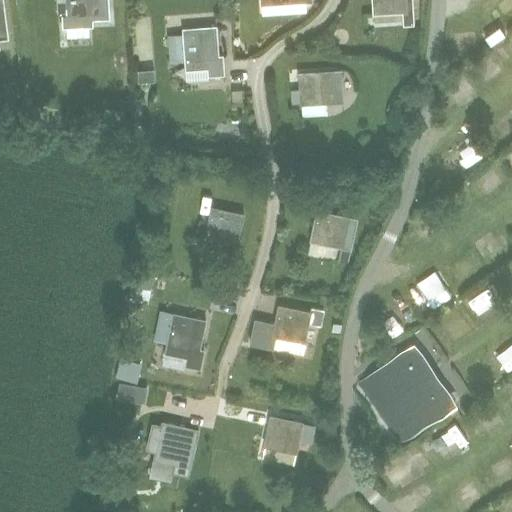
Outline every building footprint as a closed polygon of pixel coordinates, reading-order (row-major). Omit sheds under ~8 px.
[(0,0),(0,36),(10,35),(4,0),(0,0)] [(66,0),(67,16),(100,14),(99,0),(66,0)] [(411,0),(372,0),(373,13),(403,12),(403,24),(412,24),(411,0)] [(501,0),(491,9),(510,32),(511,30),(511,7),(505,0),(501,0)] [(269,7),(270,19),(314,16),(313,4),(269,7)] [(100,17),(74,19),(75,28),(100,26),(100,17)] [(185,60),(218,57),(215,26),(183,29),(185,60)] [(511,76),(499,57),(487,65),(500,85),(511,77),(511,76)] [(341,70),(332,71),(299,73),(301,104),(343,101),(341,70)] [(482,178),(495,203),(509,195),(496,171),(482,178)] [(204,237),(237,244),(243,213),(211,207),(204,237)] [(310,241),(342,247),(348,217),(316,210),(310,241)] [(511,262),(511,261),(511,246),(504,245),(501,260),(511,262)] [(443,310),(460,299),(446,279),(430,291),(443,310)] [(488,325),(503,315),(485,289),(470,299),(488,325)] [(393,316),(404,336),(422,327),(412,307),(393,316)] [(311,312),(301,310),(300,315),(278,311),(275,324),(255,320),(250,344),(274,349),(276,337),(305,343),(311,312)] [(458,310),(442,322),(449,330),(464,318),(458,310)] [(167,343),(199,351),(206,321),(174,313),(167,343)] [(450,330),(462,348),(477,339),(466,320),(450,330)] [(401,441),(455,402),(414,344),(360,383),(401,441)] [(487,424),(504,413),(496,401),(479,412),(487,424)] [(264,446),(296,453),(303,422),(270,415),(264,446)] [(155,452),(187,460),(194,429),(162,422),(155,452)] [(437,434),(442,443),(458,435),(453,425),(437,434)]
